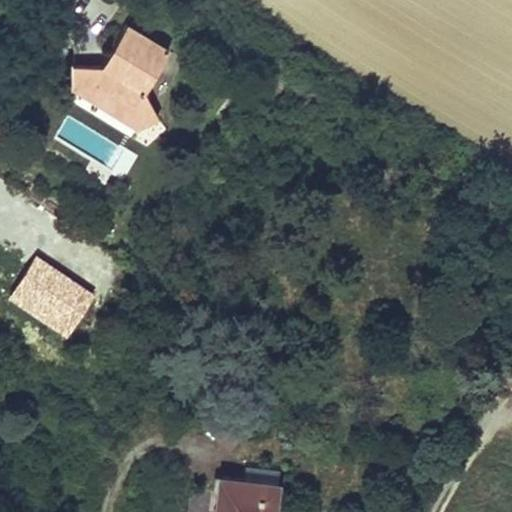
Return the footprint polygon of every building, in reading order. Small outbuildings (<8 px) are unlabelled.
[(168,55),(125,29),(108,57),(114,61),(107,73),(100,69),(71,68),(70,93),(91,94),(126,115),(136,133),(157,121),(143,95),(168,55)] [(114,61),(108,57),(100,69),(107,73),(114,61)] [(126,115),(91,94),(70,93),(136,133),(126,115)] [(227,449),(256,419),(232,397),(203,427),(227,449)] [(243,478),(278,482),(279,470),(245,465),(243,478)] [(218,475),(213,511),(275,511),(276,505),(278,482),(243,478),(218,475)]
